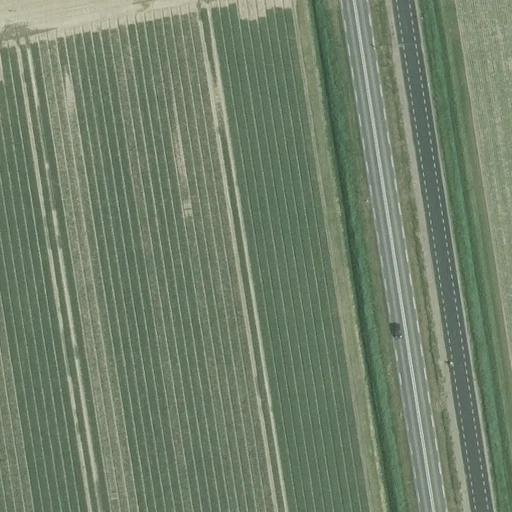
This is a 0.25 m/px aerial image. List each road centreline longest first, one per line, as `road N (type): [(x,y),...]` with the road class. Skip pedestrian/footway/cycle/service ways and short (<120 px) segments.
road 1 (unclassified): [(483,511),(403,0)]
road 2 (primary): [(432,511),(353,0)]
